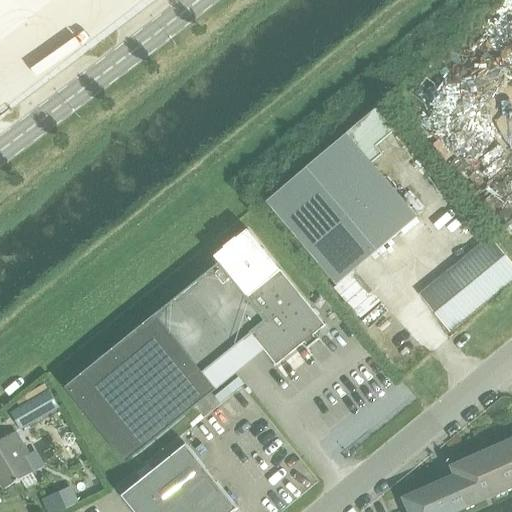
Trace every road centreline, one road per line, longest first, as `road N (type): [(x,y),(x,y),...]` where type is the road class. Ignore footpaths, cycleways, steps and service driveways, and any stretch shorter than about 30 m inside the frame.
road 1 (unclassified): [(0,155),(200,0)]
road 2 (unclassified): [(329,511),(511,364)]
